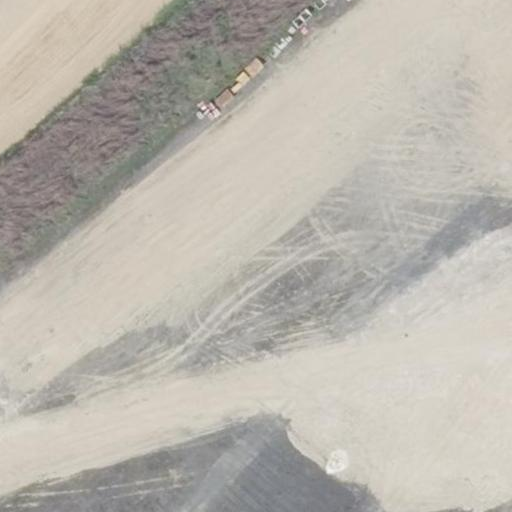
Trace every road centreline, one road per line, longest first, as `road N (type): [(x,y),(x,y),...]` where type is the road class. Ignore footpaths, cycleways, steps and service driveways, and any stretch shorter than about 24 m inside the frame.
road 1 (unknown): [(0,460),(84,395),(107,390),(206,407),(260,426),(496,216)]
road 2 (unknown): [(260,426),(416,511)]
